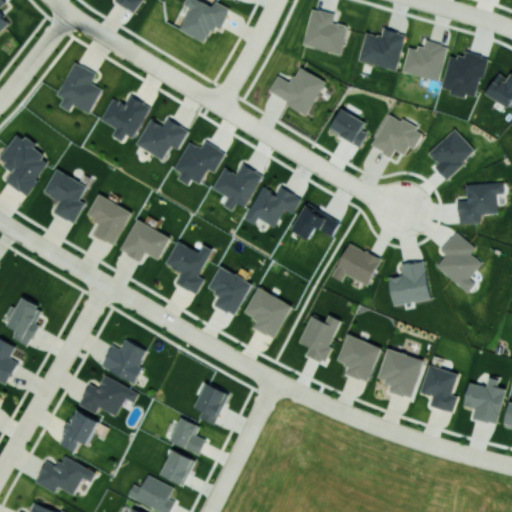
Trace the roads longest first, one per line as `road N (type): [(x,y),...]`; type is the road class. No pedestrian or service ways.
road 1 (residential): [(274,379),(421,440),(511,464)]
road 2 (residential): [(0,218),(180,327)]
road 3 (residential): [(219,104),(363,190)]
road 4 (residential): [(26,425),(105,284)]
road 5 (residential): [(274,379),(208,511)]
